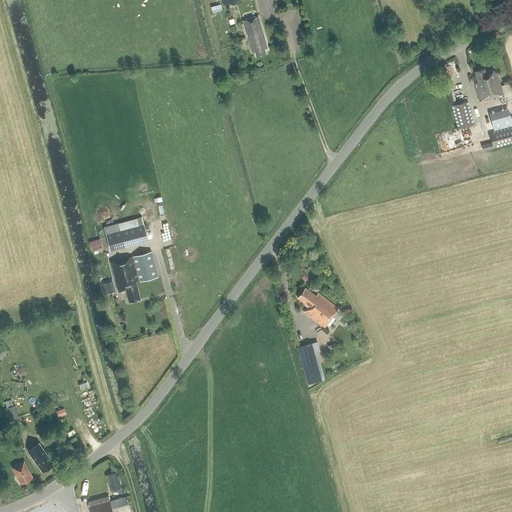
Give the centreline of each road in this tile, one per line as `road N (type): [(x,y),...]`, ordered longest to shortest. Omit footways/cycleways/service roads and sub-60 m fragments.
road 1 (tertiary): [(58,486),(152,405),(382,104),(457,43),(511,14)]
road 2 (track): [(335,164),(277,19),(258,11)]
